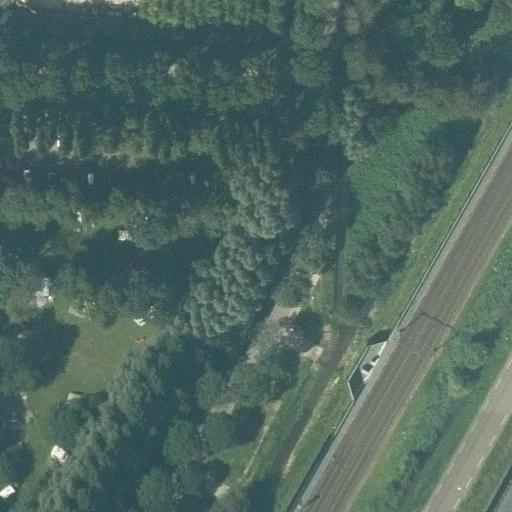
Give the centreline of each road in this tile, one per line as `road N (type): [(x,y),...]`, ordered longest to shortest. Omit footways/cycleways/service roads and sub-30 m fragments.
road 1 (unclassified): [(153,511),(303,249),(318,196),(326,0)]
road 2 (track): [(323,81),(0,73)]
road 3 (tertiary): [(511,382),(438,511)]
